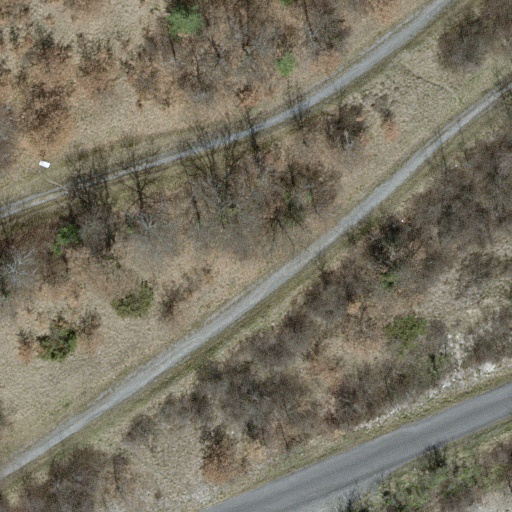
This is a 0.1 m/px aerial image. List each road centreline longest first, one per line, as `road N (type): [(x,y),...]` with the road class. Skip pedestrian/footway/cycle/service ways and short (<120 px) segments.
road 1 (track): [(0,466),(163,358),(511,88)]
road 2 (track): [(438,0),(266,117),(0,218)]
road 3 (unclassified): [(233,511),(511,409)]
